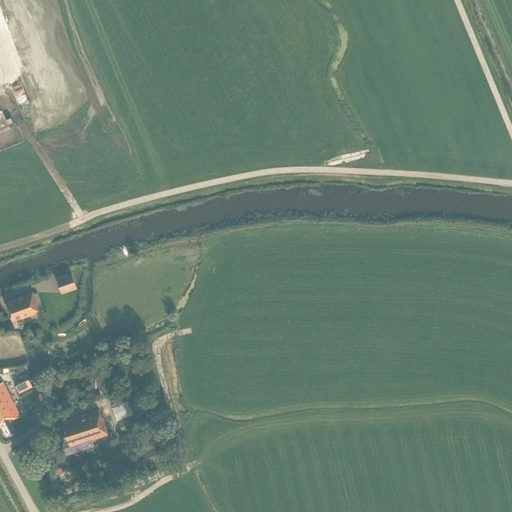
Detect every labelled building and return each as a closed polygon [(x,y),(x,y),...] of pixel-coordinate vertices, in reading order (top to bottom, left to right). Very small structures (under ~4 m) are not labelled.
[(1,0),(10,25),(22,21),(14,0),(1,0)] [(0,132),(9,129),(0,105),(0,132)] [(77,288),(71,273),(56,278),(61,294),(77,288)] [(14,300),(4,304),(11,323),(21,319),(21,320),(41,313),(40,310),(43,309),(37,293),(34,294),(33,292),(13,299),(14,300)] [(29,374),(14,381),(19,391),(34,385),(29,374)] [(0,383),(0,427),(1,427),(6,436),(18,430),(13,420),(20,417),(10,398),(14,397),(10,388),(6,390),(3,383),(0,383)] [(138,412),(133,414),(128,402),(125,403),(124,400),(113,404),(115,407),(113,408),(123,434),(130,432),(131,434),(144,430),(138,412)] [(102,418),(99,410),(84,415),(84,416),(66,422),(66,420),(54,424),(62,450),(108,435),(103,418),(102,418)] [(144,452),(139,454),(141,461),(168,451),(161,434),(161,433),(140,442),(144,452)]
